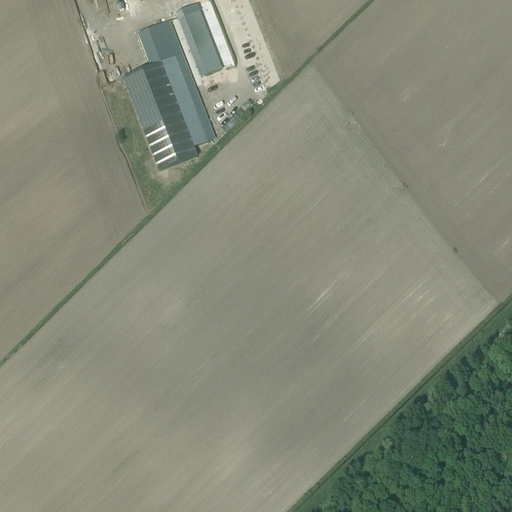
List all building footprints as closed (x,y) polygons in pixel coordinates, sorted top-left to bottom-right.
[(196,7),(176,14),(178,20),(201,80),(221,72),(198,12),(196,7)] [(151,69),(122,80),(158,174),(197,159),(193,149),(211,142),(166,24),(138,35),(151,69)] [(228,98),(239,94),(237,89),(226,93),(228,98)] [(239,94),(228,98),(231,104),(241,99),(239,94)] [(223,100),(205,107),(207,113),(225,106),(223,100)] [(243,104),(233,109),(235,114),(246,110),(243,104)] [(225,106),(207,113),(209,119),(227,112),(225,106)] [(246,110),(235,114),(237,120),(248,116),(246,110)] [(232,123),(214,130),(216,135),(234,128),(232,123)]
